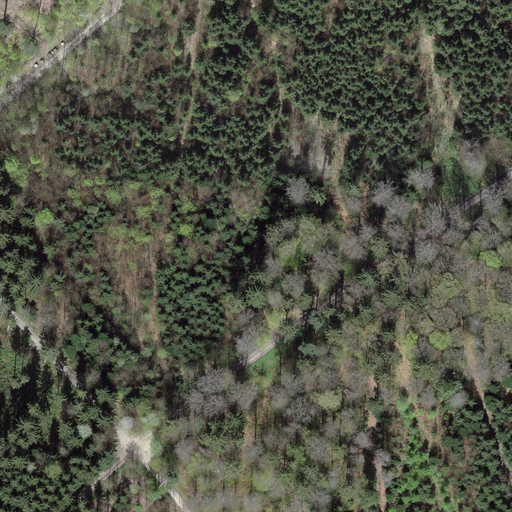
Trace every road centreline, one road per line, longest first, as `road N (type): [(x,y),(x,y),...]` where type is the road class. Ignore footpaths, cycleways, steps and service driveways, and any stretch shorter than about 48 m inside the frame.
road 1 (track): [(64,511),(211,384),(511,174)]
road 2 (track): [(0,296),(187,511)]
road 3 (track): [(0,110),(126,0)]
